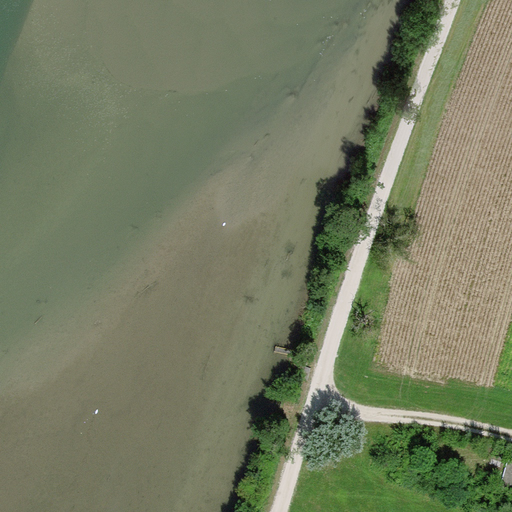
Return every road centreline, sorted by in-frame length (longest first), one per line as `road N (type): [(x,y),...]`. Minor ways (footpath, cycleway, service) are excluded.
road 1 (track): [(450,0),(278,511)]
road 2 (track): [(511,442),(432,418),(359,410),(317,392)]
